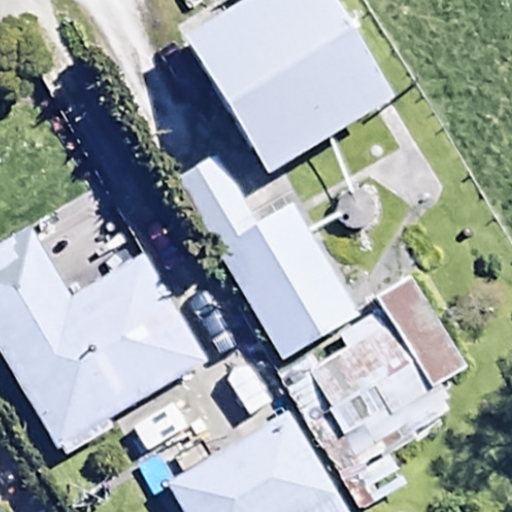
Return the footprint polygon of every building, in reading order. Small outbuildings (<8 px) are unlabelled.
[(317,0),(234,0),(168,40),(251,177),(378,100),(317,0)] [(207,158),(164,185),(279,367),(352,321),(283,211),(252,231),(207,158)] [(24,231),(0,244),(0,369),(55,464),(103,436),(97,427),(200,366),(138,260),(66,302),(24,231)] [(400,282),(365,303),(422,399),(457,379),(400,282)] [(334,511),(276,417),(156,492),(168,511),(334,511)]
